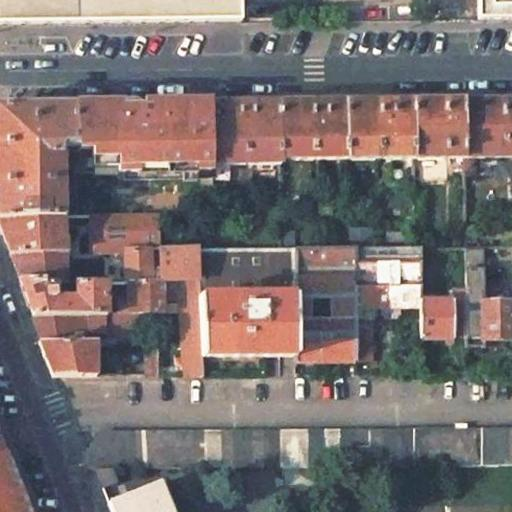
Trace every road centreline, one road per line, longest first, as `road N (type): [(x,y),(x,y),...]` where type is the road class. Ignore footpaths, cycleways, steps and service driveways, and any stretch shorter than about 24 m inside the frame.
road 1 (tertiary): [(511,68),(0,70)]
road 2 (residential): [(76,511),(0,317)]
